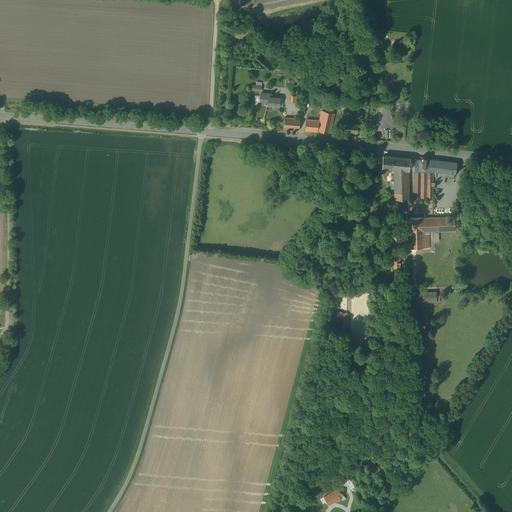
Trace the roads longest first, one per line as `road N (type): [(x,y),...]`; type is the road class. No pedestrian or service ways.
road 1 (unclassified): [(109,511),(140,447),(175,324),(201,132)]
road 2 (secondary): [(511,159),(201,132)]
road 3 (track): [(405,289),(410,456),(368,511)]
road 4 (track): [(7,116),(6,321)]
road 5 (secondary): [(201,132),(0,115)]
